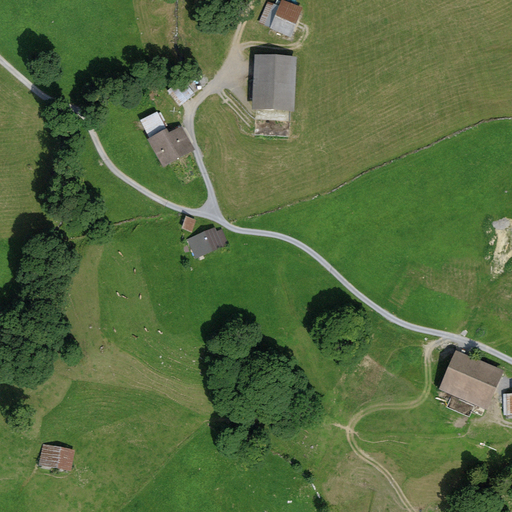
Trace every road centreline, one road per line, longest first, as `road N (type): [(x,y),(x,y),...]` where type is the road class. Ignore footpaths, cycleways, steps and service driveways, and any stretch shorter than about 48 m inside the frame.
road 1 (residential): [(511,361),(392,318),(297,243),(236,229),(216,216)]
road 2 (track): [(415,511),(379,465),(353,449),(351,404),(392,348),(452,336)]
